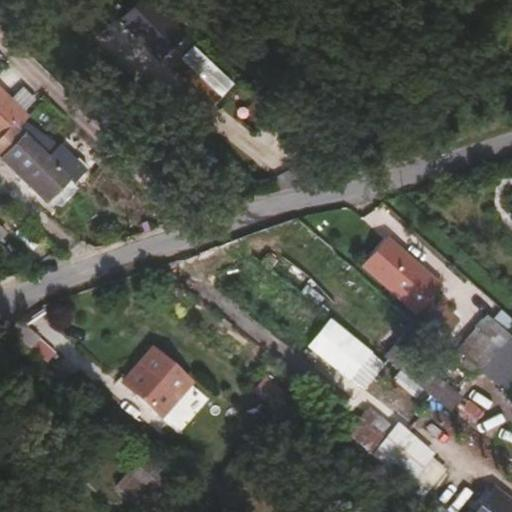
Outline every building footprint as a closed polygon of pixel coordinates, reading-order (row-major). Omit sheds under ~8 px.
[(153,0),(129,0),(115,16),(157,56),(184,29),(153,0)] [(210,104),(232,80),(191,43),(170,67),(210,104)] [(32,124),(0,92),(0,142),(2,145),(15,132),(20,135),(32,124)] [(74,165),(32,124),(20,135),(15,132),(2,145),(0,147),(0,159),(60,220),(88,192),(92,196),(105,183),(80,159),(74,165)] [(447,297),(393,248),(370,274),(425,322),(447,297)] [(327,314),(303,341),(348,380),(371,352),(327,314)] [(511,331),(508,328),(497,343),(493,339),(465,372),(489,394),(491,391),(511,365),(511,331)] [(32,364),(40,355),(20,337),(12,346),(32,364)] [(425,365),(413,378),(462,418),(473,405),(425,365)] [(153,367),(133,389),(174,425),(194,403),(153,367)] [(263,376),(250,392),(275,411),(288,395),(263,376)] [(306,429),(318,416),(294,396),(283,409),(306,429)] [(421,487),(441,457),(363,405),(343,436),(421,487)] [(151,477),(130,502),(141,511),(162,511),(176,498),(151,477)] [(133,511),(141,511),(130,502),(127,506),(133,511)] [(511,511),(511,505),(508,503),(500,511),(511,511)]
